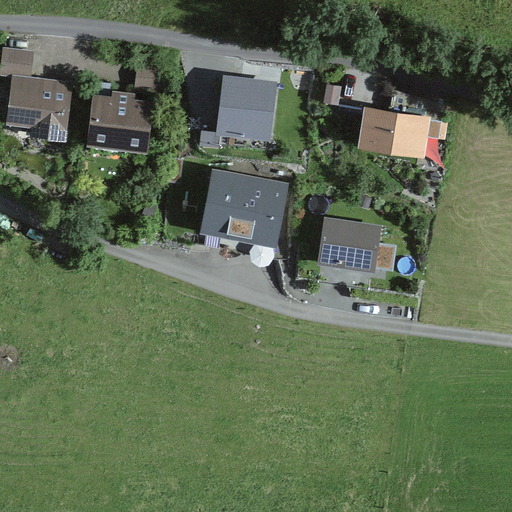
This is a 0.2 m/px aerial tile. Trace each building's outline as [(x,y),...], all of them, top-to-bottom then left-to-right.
[(32,54),(4,50),(2,71),(29,74),(32,54)] [(168,65),(144,62),(141,90),(165,92),(168,65)] [(68,85),(16,79),(11,119),(36,122),(35,132),(62,135),(68,85)] [(272,85),(227,80),(221,128),(266,134),(272,85)] [(96,100),(92,139),(144,145),(148,106),(131,104),(132,95),(115,93),(114,102),(96,100)] [(369,108),(363,143),(420,152),(425,117),(369,108)] [(181,159),(170,158),(167,179),(178,181),(181,159)] [(279,189),(218,178),(209,224),(224,227),(222,234),(254,241),(256,233),(271,236),(279,189)] [(326,219),(320,260),(373,267),(379,227),(326,219)] [(154,232),(139,231),(138,242),(152,244),(154,232)]
